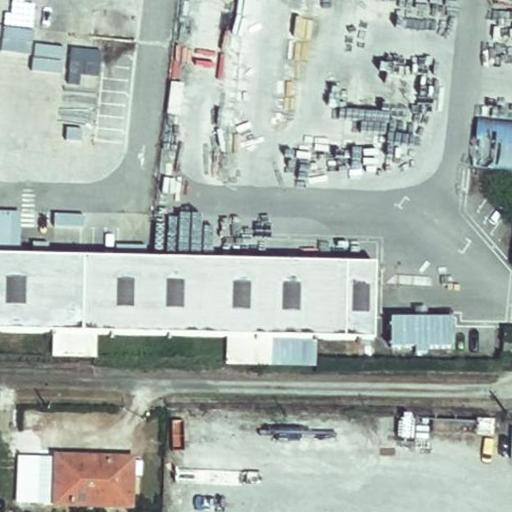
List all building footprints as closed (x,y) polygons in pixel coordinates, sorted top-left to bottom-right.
[(511,0),(495,0),(492,32),(511,34),(511,0)] [(511,48),(490,46),(487,91),(478,171),(511,174),(511,48)] [(376,262),(0,254),(0,328),(54,330),(96,330),(225,333),(225,359),(269,360),(269,334),(313,335),(374,337),(376,262)] [(452,347),(452,312),(390,312),(390,347),(452,347)] [(96,330),(54,330),(54,347),(95,348),(96,330)] [(313,335),(269,334),(269,360),(313,360),(313,335)] [(132,459),(57,457),(56,504),(130,506),(132,459)]
